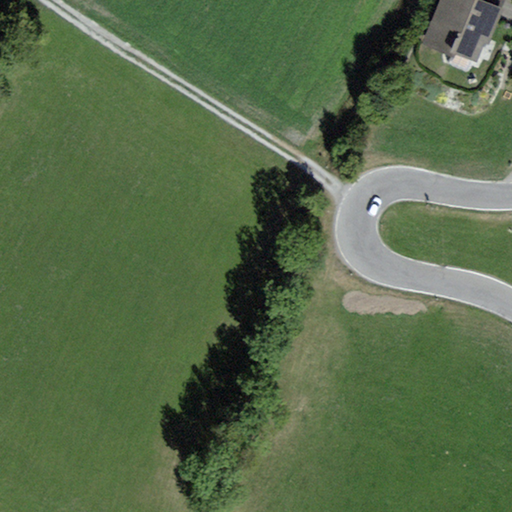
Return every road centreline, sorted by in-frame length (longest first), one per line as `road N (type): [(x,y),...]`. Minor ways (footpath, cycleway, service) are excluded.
road 1 (track): [(358,204),(45,0)]
road 2 (tertiary): [(511,305),(379,266),(361,252),(353,224),(363,196),(389,183),(511,196)]
